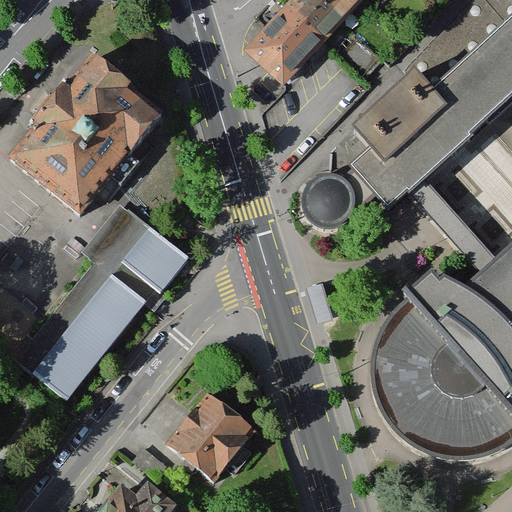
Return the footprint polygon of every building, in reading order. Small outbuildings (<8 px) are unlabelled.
[(285,0),(284,1),(324,37),(344,15),(327,0),(285,0)] [(511,511),(511,0),(481,0),(443,37),(411,68),(416,76),(353,141),(369,159),(352,174),(329,169),(312,178),(300,196),(301,220),(323,241),(346,237),(379,208),(388,218),(408,201),(434,232),(482,283),(466,298),(446,288),(441,293),(432,283),(413,300),(382,338),(369,378),(380,414),(401,446),(440,464),(484,467),(511,451),(511,511)] [(327,0),(344,15),(358,0),(327,0)] [(324,37),(284,1),(244,44),(283,80),(324,37)] [(95,49),(13,152),(80,205),(163,103),(95,49)] [(185,252),(150,226),(128,256),(162,281),(185,252)] [(146,296),(113,271),(37,371),(69,395),(146,296)] [(333,323),(322,287),(307,292),(318,327),(333,323)] [(261,427),(210,386),(169,437),(219,478),(261,427)] [(139,490),(121,477),(95,511),(171,511),(180,500),(149,477),(139,490)]
